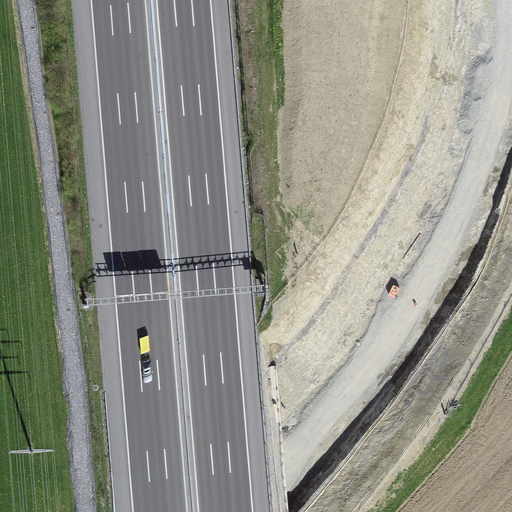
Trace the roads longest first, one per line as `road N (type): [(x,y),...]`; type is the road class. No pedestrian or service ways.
road 1 (primary): [(496,0),(498,66),(482,158),(451,238),(351,390),(249,511)]
road 2 (motorway): [(119,0),(161,511)]
road 3 (motorway): [(225,511),(184,0)]
